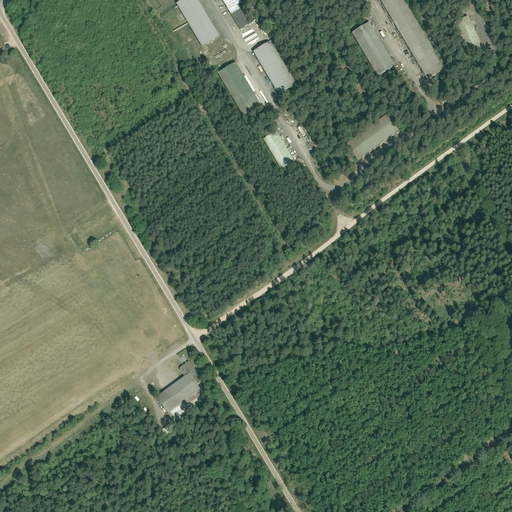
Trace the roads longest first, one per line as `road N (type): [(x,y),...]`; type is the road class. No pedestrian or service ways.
road 1 (unclassified): [(0,10),(297,511)]
road 2 (track): [(195,339),(511,106)]
road 3 (track): [(511,415),(345,511)]
road 4 (track): [(154,368),(0,480)]
